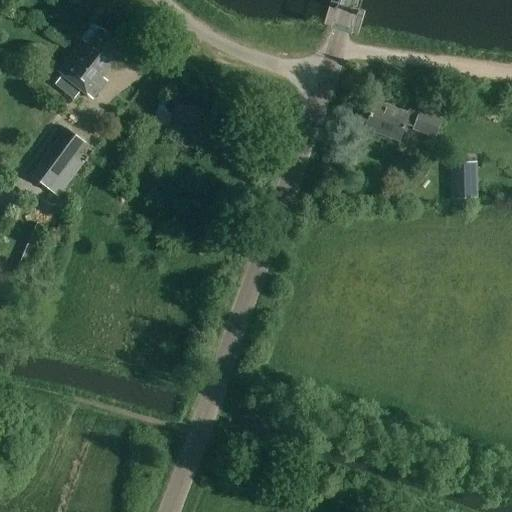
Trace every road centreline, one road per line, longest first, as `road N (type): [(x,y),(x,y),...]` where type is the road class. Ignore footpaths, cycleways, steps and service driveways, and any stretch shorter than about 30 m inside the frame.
road 1 (tertiary): [(168,511),(323,82)]
road 2 (unclassified): [(323,82),(273,69),(180,23),(154,0)]
